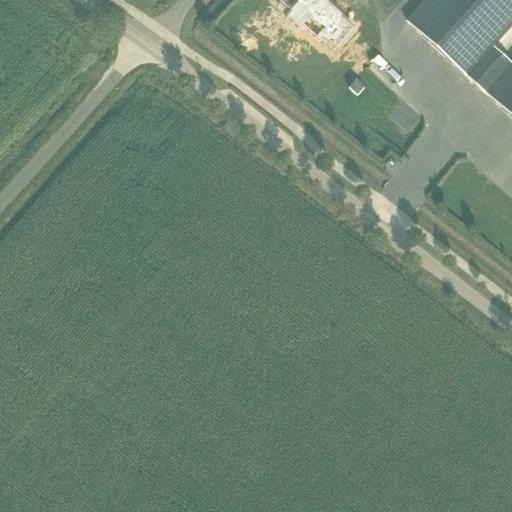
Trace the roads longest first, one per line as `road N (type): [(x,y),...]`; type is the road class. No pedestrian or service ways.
road 1 (unclassified): [(511,323),(149,36)]
road 2 (unclassified): [(149,36),(0,202)]
